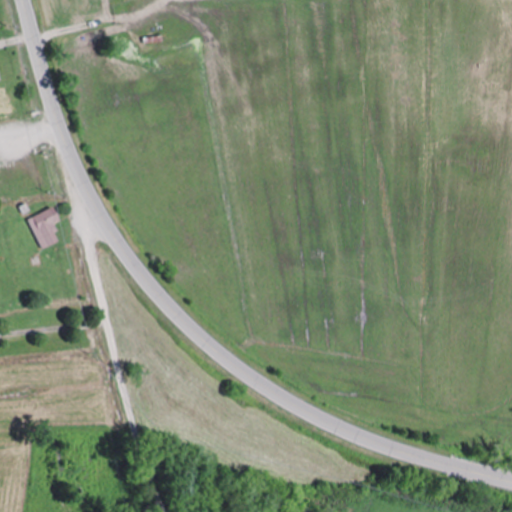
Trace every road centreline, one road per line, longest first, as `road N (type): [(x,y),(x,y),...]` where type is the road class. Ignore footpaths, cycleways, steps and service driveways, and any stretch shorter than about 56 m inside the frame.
road 1 (primary): [(22,0),(55,116),(94,204),(148,284),(192,330),(262,387),(333,426),(511,483)]
road 2 (residential): [(87,190),(136,417),(174,511)]
